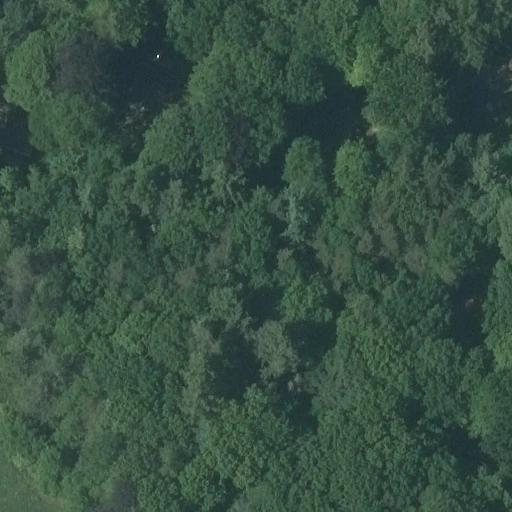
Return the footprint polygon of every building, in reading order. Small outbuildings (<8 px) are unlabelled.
[(0,0),(0,14),(19,0),(0,0)] [(323,0),(291,0),(290,4),(318,14),(323,0)] [(455,0),(454,12),(483,15),(484,0),(455,0)] [(395,6),(390,47),(419,50),(424,9),(395,6)] [(511,58),(474,72),(482,93),(511,81),(511,58)] [(129,105),(156,115),(157,115),(166,90),(171,79),(143,69),(129,105)] [(193,100),(166,90),(157,115),(156,115),(152,126),(180,136),(193,100)] [(0,93),(0,135),(6,137),(16,113),(20,102),(0,93)] [(325,125),(326,152),(336,151),(337,163),(365,161),(364,145),(374,144),(374,138),(395,137),(393,107),(372,108),(373,122),(363,123),(363,121),(335,122),(335,124),(325,125)] [(16,113),(6,137),(1,148),(29,159),(43,123),(16,113)]
